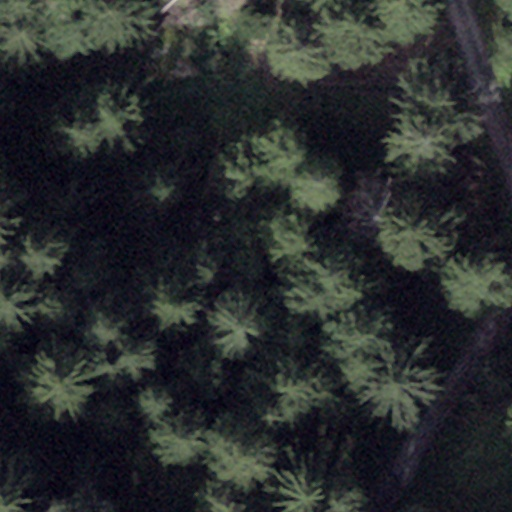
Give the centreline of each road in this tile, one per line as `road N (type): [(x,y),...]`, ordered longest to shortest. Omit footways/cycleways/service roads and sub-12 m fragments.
road 1 (track): [(378,511),(511,290)]
road 2 (track): [(511,179),(454,0)]
